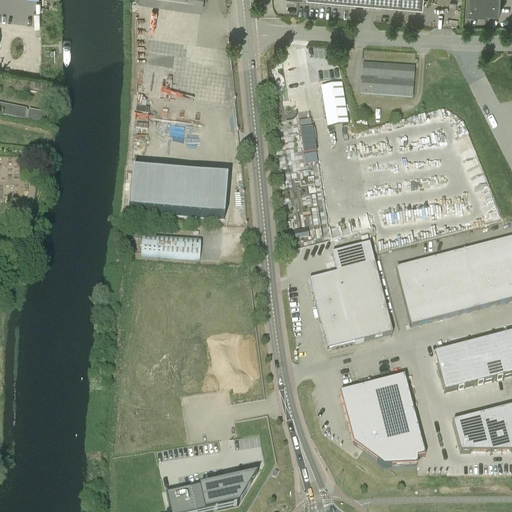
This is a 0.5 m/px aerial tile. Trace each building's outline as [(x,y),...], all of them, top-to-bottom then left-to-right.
[(201,0),(139,0),(139,2),(200,11),(201,0)] [(489,11),(489,12),(500,13),(500,11),(500,0),(470,0),(469,9),(489,11)] [(310,63),(312,82),(327,81),(325,62),(310,63)] [(414,69),(363,65),(361,95),(412,98),(414,69)] [(347,127),(341,87),(320,90),(326,130),(347,127)] [(0,105),(0,116),(25,121),(27,111),(0,105)] [(310,121),(298,123),(305,166),(317,164),(310,121)] [(128,213),(224,221),(228,180),(132,172),(128,213)] [(140,256),(199,260),(200,238),(142,234),(140,256)] [(353,247),(364,245),(363,235),(351,236),(353,247)] [(330,253),(331,255),(340,253),(337,240),(310,246),(313,263),(324,261),(322,254),(330,253)] [(511,302),(511,240),(395,271),(410,329),(511,302)] [(313,294),(329,352),(392,336),(374,266),(308,283),(311,295),(313,294)] [(443,396),(511,378),(511,336),(433,357),(443,396)] [(416,460),(424,458),(404,378),(340,395),(353,446),(383,468),(417,467),(416,460)] [(511,411),(452,427),(458,458),(469,458),(469,456),(511,455),(511,411)] [(256,476),(166,496),(169,511),(215,511),(238,507),(256,476)]
